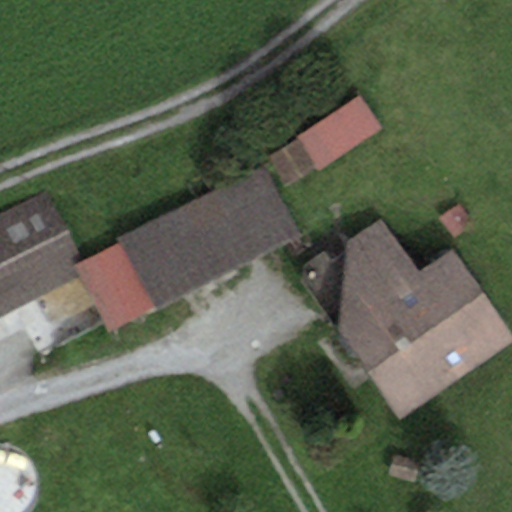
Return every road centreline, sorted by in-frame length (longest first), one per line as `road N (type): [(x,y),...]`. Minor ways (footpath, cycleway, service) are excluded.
road 1 (track): [(0,178),(206,102),(282,56),(345,0)]
road 2 (track): [(0,416),(135,369),(187,365),(217,378),(260,423),(310,511)]
